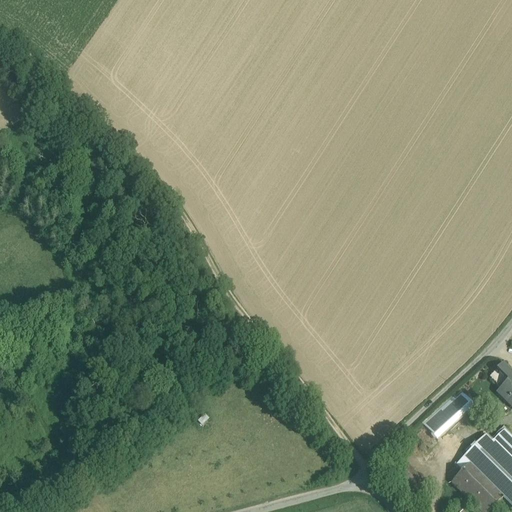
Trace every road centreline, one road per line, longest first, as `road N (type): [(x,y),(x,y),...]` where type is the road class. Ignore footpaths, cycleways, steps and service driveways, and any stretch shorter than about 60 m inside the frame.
road 1 (track): [(361,475),(358,456),(236,307),(167,193),(0,34)]
road 2 (unclassified): [(511,326),(361,475)]
road 3 (track): [(236,307),(215,321),(116,289),(85,291)]
